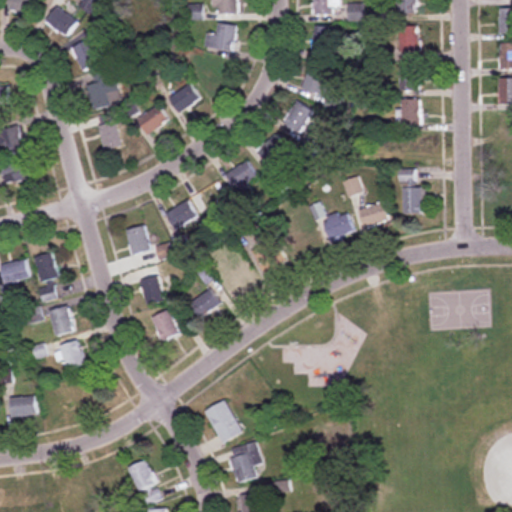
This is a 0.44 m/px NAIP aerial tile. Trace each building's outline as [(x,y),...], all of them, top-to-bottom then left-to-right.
[(12,0),(11,12),(36,14),(37,0),(12,0)] [(239,0),(210,0),(211,7),(220,7),(220,12),(239,12),(239,0)] [(314,0),(315,14),(334,14),(334,7),(343,7),(342,0),(314,0)] [(418,12),(418,0),(396,0),(396,12),(418,12)] [(80,20),(59,7),(49,22),(70,36),(80,20)] [(502,34),(511,34),(511,8),(502,8),(502,34)] [(236,50),(238,24),(220,22),(219,34),(208,33),(207,47),(236,50)] [(401,51),(421,51),(421,25),(401,25),(401,51)] [(333,50),(333,26),(315,26),(315,50),(333,50)] [(85,71),(102,63),(92,40),(75,48),(85,71)] [(502,69),(511,69),(511,42),(502,43),(502,69)] [(215,85),(228,68),(213,56),(200,73),(215,85)] [(335,83),(326,80),(330,69),(313,63),(305,88),(330,96),(335,83)] [(401,64),(401,89),(420,89),(420,64),(401,64)] [(124,101),(116,69),(94,75),(96,83),(90,85),(96,109),(124,101)] [(511,77),(501,78),(501,105),(511,105),(511,77)] [(172,97),(180,112),(203,100),(194,84),(172,97)] [(0,106),(11,106),(11,86),(0,86),(0,106)] [(403,99),(403,125),(423,125),(423,99),(403,99)] [(316,112),(300,100),(285,120),(301,132),(316,112)] [(151,134),(171,119),(161,105),(140,120),(151,134)] [(511,112),(500,113),(500,138),(511,138),(511,112)] [(126,147),(119,121),(101,125),(108,151),(126,147)] [(0,130),(0,155),(25,156),(25,131),(0,130)] [(425,159),(425,135),(395,135),(395,159),(425,159)] [(292,156),(277,136),(261,148),(276,168),(292,156)] [(511,147),(500,148),(500,174),(511,173),(511,147)] [(9,185),(34,177),(29,160),(3,168),(9,185)] [(229,175),(239,190),(259,175),(249,160),(229,175)] [(415,171),(402,171),(402,184),(415,184),(415,171)] [(425,187),(405,187),(405,214),(425,214),(425,187)] [(502,208),(511,208),(511,188),(502,189),(502,208)] [(169,215),(180,230),(200,215),(190,200),(169,215)] [(362,210),(367,228),(391,221),(386,203),(362,210)] [(356,232),(349,211),(325,219),(333,241),(356,232)] [(136,255),(154,250),(147,225),(129,230),(136,255)] [(300,256),(322,244),(314,228),(291,240),(300,256)] [(176,240),(182,251),(191,246),(185,235),(176,240)] [(254,251),(269,274),(290,261),(276,238),(254,251)] [(163,260),(176,256),(172,242),(158,247),(163,260)] [(38,257),(43,282),(62,278),(57,253),(38,257)] [(4,266),(10,284),(34,277),(29,259),(4,266)] [(150,306),(168,301),(159,264),(140,269),(150,306)] [(200,270),(208,284),(216,279),(209,265),(200,270)] [(258,282),(249,265),(228,277),(237,293),(258,282)] [(194,303),(206,317),(223,302),(211,288),(194,303)] [(50,319),(44,306),(29,312),(34,325),(50,319)] [(52,311),(59,336),(78,332),(72,306),(52,311)] [(182,332),(171,310),(154,318),(165,340),(182,332)] [(89,365),(80,340),(60,347),(64,359),(66,359),(71,372),(89,365)] [(50,387),(54,404),(97,393),(92,375),(50,387)] [(13,417),(40,416),(39,397),(13,398),(13,417)] [(207,411),(225,444),(245,433),(227,400),(207,411)] [(229,450),(239,484),(259,479),(256,467),(264,464),(257,442),(229,450)] [(160,483),(149,459),(131,467),(142,492),(160,483)] [(125,490),(118,472),(95,482),(102,499),(125,490)] [(89,504),(86,485),(61,489),(64,508),(89,504)] [(165,499),(160,488),(145,495),(149,506),(165,499)] [(244,511),(266,511),(265,493),(243,495),(244,511)]
